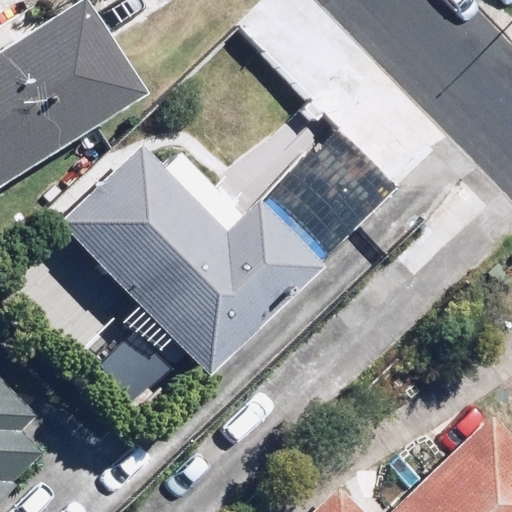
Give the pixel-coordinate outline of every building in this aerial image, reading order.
[(0,186),(148,88),(88,0),(75,0),(0,50),(0,186)] [(204,133),(266,108),(256,81),(193,106),(204,133)] [(212,375),(323,259),(326,256),(265,198),(250,215),(176,145),(162,159),(144,143),(61,230),(212,375)] [(0,511),(0,501),(45,457),(20,432),(35,418),(0,382),(0,511)] [(511,511),(511,426),(492,406),(380,511),(366,511),(339,482),(307,511),(511,511)]
